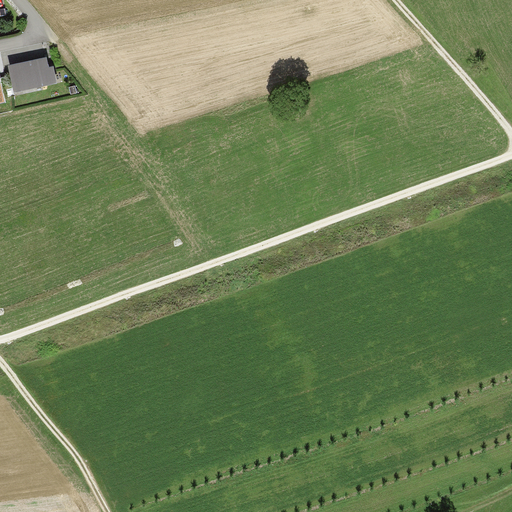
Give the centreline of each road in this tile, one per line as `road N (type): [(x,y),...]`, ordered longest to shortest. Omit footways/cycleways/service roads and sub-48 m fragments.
road 1 (track): [(0,340),(511,155)]
road 2 (track): [(106,511),(76,458),(0,364)]
road 3 (track): [(511,138),(393,0)]
